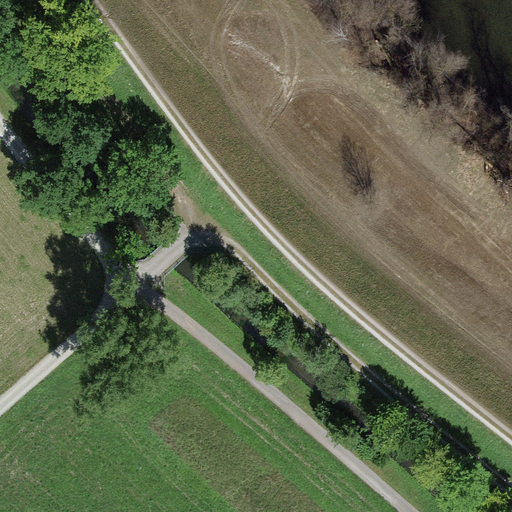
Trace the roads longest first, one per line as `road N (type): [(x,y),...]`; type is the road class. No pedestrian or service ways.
road 1 (track): [(88,0),(200,153),(316,284),(511,441)]
road 2 (track): [(201,217),(511,481)]
road 3 (track): [(406,511),(135,281)]
road 4 (track): [(201,217),(42,0)]
road 5 (track): [(135,281),(0,123)]
road 6 (track): [(0,405),(135,281)]
